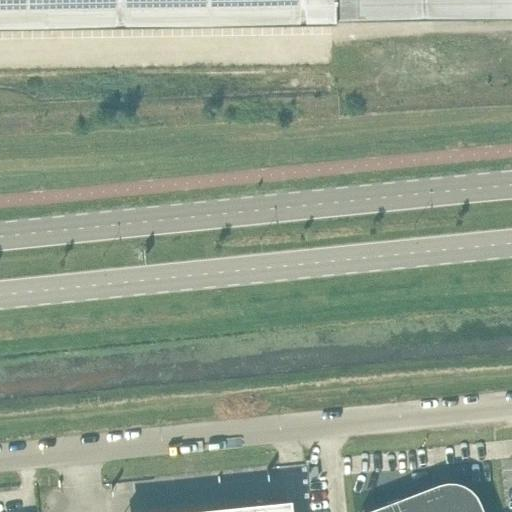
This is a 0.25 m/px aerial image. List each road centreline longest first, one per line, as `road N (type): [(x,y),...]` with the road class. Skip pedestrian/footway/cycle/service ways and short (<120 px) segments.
road 1 (unclassified): [(0,457),(511,405)]
road 2 (secondary): [(0,296),(511,244)]
road 3 (secondary): [(511,186),(0,237)]
road 4 (track): [(511,26),(351,30),(331,41)]
